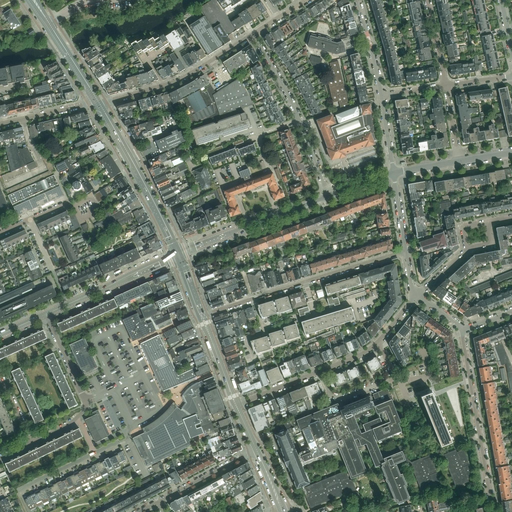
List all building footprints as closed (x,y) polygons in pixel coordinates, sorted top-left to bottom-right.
[(236,31),(230,21),(223,10),(216,0),(212,0),(200,8),(213,29),(220,24),(228,36),(236,31)] [(216,0),(226,14),(247,0),(216,0)] [(257,3),(255,5),(261,14),(266,11),(260,1),(260,2),(258,0),(256,0),(257,3)] [(325,0),(321,0),(320,1),(325,9),(329,6),(325,0)] [(337,9),(349,5),(346,0),(345,0),(339,5),(339,8),(336,8),(335,7),(329,11),(330,14),(335,11),(337,9)] [(373,11),(382,9),(379,0),(378,0),(370,2),(373,11)] [(483,0),(472,0),(476,15),(486,13),(485,8),(484,9),(482,0),(483,0)] [(320,1),(316,4),(321,12),(325,9),(320,1)] [(245,25),(248,23),(261,15),(261,14),(255,5),(254,4),(254,5),(247,10),(246,9),(245,10),(245,11),(241,13),(238,14),(245,25)] [(316,4),(312,6),(317,15),(321,12),(316,4)] [(437,6),(438,12),(448,10),(447,4),(437,6)] [(341,13),(351,10),(349,5),(337,9),(335,11),(336,13),(337,12),(338,14),(341,13)] [(313,18),(317,15),(312,6),(307,9),(313,18)] [(376,21),(385,18),(382,9),(373,11),(376,21)] [(3,15),(4,15),(6,18),(9,22),(15,17),(10,10),(3,15)] [(306,10),(301,13),(307,22),(311,19),(306,10)] [(340,20),(353,17),(351,10),(341,13),(343,17),(340,18),(340,20)] [(438,12),(439,18),(450,16),(448,10),(438,12)] [(301,13),(297,16),(303,25),(307,22),(301,13)] [(487,17),(486,13),(476,15),(480,32),(490,30),(489,25),(488,25),(486,17),(487,17)] [(238,14),(238,15),(230,21),(236,31),(245,25),(238,14)] [(297,16),(293,18),(299,28),(303,25),(297,16)] [(12,30),(13,30),(20,25),(15,17),(9,22),(11,25),(11,26),(13,29),(12,30)] [(189,26),(208,56),(223,46),(204,17),(189,26)] [(344,21),(345,25),(354,22),(353,17),(340,20),(341,22),(344,21)] [(295,31),(299,28),(293,18),(289,21),(295,31)] [(388,28),(387,27),(385,18),(376,21),(379,31),(388,28)] [(440,23),(442,29),(452,27),(451,21),(440,23)] [(287,22),(283,25),(289,34),(293,32),(287,22)] [(343,29),(344,32),(356,28),(354,22),(345,25),(346,29),(343,29)] [(224,46),(224,45),(230,42),(230,41),(230,40),(228,36),(220,24),(213,29),(224,46)] [(283,25),(279,28),(285,37),(289,34),(283,25)] [(193,36),(187,26),(181,30),(184,34),(187,39),(193,36)] [(442,35),(454,33),(452,27),(442,29),(443,35),(442,35)] [(183,45),(184,45),(188,43),(189,42),(187,39),(184,34),(181,30),(180,28),(175,31),(183,45)] [(279,28),(274,30),(280,40),(285,37),(279,28)] [(358,34),(356,28),(344,32),(344,34),(347,33),(348,37),(358,34)] [(379,31),(382,40),(390,37),(388,28),(379,31)] [(276,42),(280,40),(274,30),(270,33),(276,42)] [(174,31),(168,35),(165,37),(169,43),(173,50),(176,48),(177,49),(183,45),(175,31),(174,31)] [(159,37),(164,46),(169,43),(165,37),(164,36),(163,34),(159,37)] [(272,51),(274,50),(275,49),(273,46),(274,46),(273,45),(275,43),(273,40),(272,41),(272,40),(271,41),(271,40),(273,39),(269,34),(264,37),(263,39),(270,50),(272,51)] [(496,51),(495,47),(495,48),(493,39),(493,35),(482,37),(486,53),(496,51)] [(336,43),(327,38),(318,36),(317,38),(310,36),(307,47),(336,55),(341,53),(347,52),(344,41),(340,42),(337,43),(336,43)] [(157,51),(160,49),(154,40),(152,37),(147,41),(153,50),(155,48),(157,51)] [(160,49),(164,46),(159,37),(154,40),(160,49)] [(393,47),(390,37),(382,40),(384,50),(393,47)] [(142,42),(147,51),(149,49),(151,51),(153,50),(147,41),(146,39),(142,42)] [(145,52),(147,51),(142,42),(141,40),(136,43),(142,52),(144,51),(145,52)] [(139,53),(142,52),(136,43),(135,41),(131,44),(136,53),(138,52),(139,53)] [(419,49),(430,47),(428,41),(419,43),(420,49),(419,49)] [(274,50),(277,54),(284,49),(282,47),(285,44),(284,42),(275,49),(274,50)] [(191,46),(193,49),(200,61),(206,57),(199,46),(196,48),(194,44),(191,46)] [(258,59),(254,52),(251,47),(249,47),(241,52),(247,62),(250,60),(253,65),(258,61),(258,59)] [(287,47),(284,49),(277,54),(280,59),(288,54),(286,51),(289,49),(287,47)] [(396,56),(393,47),(384,50),(386,58),(396,56)] [(430,47),(419,49),(420,53),(416,54),(416,55),(414,55),(414,56),(412,56),(412,57),(430,53),(429,48),(430,47)] [(81,54),(87,63),(100,55),(95,48),(94,48),(91,49),(89,49),(87,50),(85,50),(81,52),(81,54)] [(188,54),(195,64),(200,61),(193,49),(187,52),(188,54)] [(457,50),(447,52),(448,58),(459,55),(457,50)] [(497,56),(496,51),(486,53),(489,70),(500,68),(499,64),(498,64),(496,56),(497,56)] [(170,57),(179,72),(180,73),(185,70),(175,52),(169,56),(170,57)] [(236,55),(243,65),(247,62),(247,63),(248,63),(247,62),(241,52),(236,55)] [(291,52),(288,54),(280,59),(284,64),(291,59),(289,56),(292,53),(291,52)] [(182,58),(189,68),(195,64),(188,54),(182,58)] [(360,60),(358,54),(346,57),(341,58),(343,64),(344,64),(343,60),(347,59),(349,58),(350,57),(351,62),(360,60)] [(100,55),(87,63),(91,69),(100,63),(102,61),(100,59),(102,57),(100,55)] [(232,57),(239,69),(240,68),(239,67),(243,65),(236,55),(232,57)] [(284,64),(288,69),(295,63),(293,60),(296,58),(294,56),(291,59),(284,64)] [(386,58),(389,67),(397,66),(396,57),(396,56),(386,58)] [(478,64),(477,56),(474,56),(476,72),(482,71),(481,65),(483,65),(482,64),(478,64)] [(174,75),(179,72),(170,57),(167,59),(170,63),(171,63),(171,64),(172,63),(173,64),(169,67),(173,74),(174,75)] [(227,60),(234,71),(237,68),(238,69),(239,69),(232,57),(227,60)] [(230,75),(230,74),(231,74),(230,73),(234,71),(227,60),(223,63),(230,75)] [(351,64),(352,68),(361,66),(360,60),(351,62),(348,63),(343,64),(344,70),(346,70),(345,66),(348,65),(350,64),(351,64)] [(162,80),(167,77),(159,63),(158,61),(155,63),(157,66),(158,65),(158,66),(159,66),(160,67),(156,69),(162,80)] [(159,63),(167,77),(168,77),(173,74),(169,67),(168,66),(164,69),(163,67),(164,67),(164,66),(165,65),(162,61),(159,63)] [(298,61),(295,63),(288,69),(290,74),(298,69),(297,66),(298,66),(297,64),(299,63),(298,61)] [(327,80),(333,103),(338,102),(340,110),(341,110),(349,108),(349,107),(338,61),(329,63),(333,78),(327,80)] [(48,74),(60,67),(58,63),(56,63),(50,66),(49,65),(44,68),(48,74)] [(103,68),(100,63),(91,69),(94,74),(103,68)] [(154,81),(151,77),(148,73),(141,75),(142,74),(144,73),(143,70),(139,71),(139,70),(144,68),(141,63),(134,66),(137,76),(136,76),(139,86),(154,82),(154,81)] [(10,68),(13,83),(20,82),(20,84),(25,83),(24,81),(30,80),(26,64),(10,68)] [(248,73),(249,75),(261,70),(259,64),(258,64),(251,69),(252,72),(248,73)] [(108,65),(103,68),(94,74),(98,80),(107,73),(106,71),(110,68),(108,65)] [(353,69),(354,74),(362,71),(361,66),(352,68),(349,69),(344,70),(345,72),(349,71),(352,70),(353,69)] [(389,67),(390,77),(399,75),(402,75),(404,74),(405,74),(404,71),(399,72),(397,66),(389,67)] [(48,74),(52,80),(64,73),(60,67),(48,74)] [(8,84),(12,83),(13,83),(10,68),(0,69),(0,85),(4,85),(4,87),(8,86),(8,84)] [(302,68),(298,69),(290,74),(293,79),(301,74),(300,71),(303,69),(302,68)] [(158,80),(159,80),(158,79),(153,70),(148,73),(151,77),(154,81),(155,81),(156,81),(158,81),(158,80)] [(253,76),(254,79),(263,75),(261,70),(249,75),(250,77),(253,76)] [(354,75),(355,80),(364,77),(362,71),(354,74),(350,75),(346,76),(346,78),(351,77),(353,76),(354,75)] [(42,85),(67,79),(64,73),(52,80),(41,82),(42,85)] [(101,85),(111,79),(112,78),(110,74),(109,75),(107,73),(98,80),(101,85)] [(127,89),(139,86),(136,76),(133,77),(132,74),(127,75),(128,79),(126,79),(126,82),(125,82),(127,89)] [(297,85),(308,79),(306,76),(307,76),(306,74),(294,80),(297,85)] [(183,87),(179,90),(183,100),(189,111),(190,114),(190,115),(189,115),(193,125),(220,116),(253,105),(239,79),(236,81),(215,94),(204,75),(190,84),(189,84),(183,87)] [(256,81),(257,84),(265,80),(263,75),(254,79),(251,80),(252,83),(256,81)] [(401,85),(399,75),(390,77),(392,84),(393,84),(393,86),(401,85)] [(355,81),(356,86),(365,83),(364,77),(355,80),(351,81),(352,83),(354,82),(355,81)] [(58,87),(70,84),(67,79),(42,85),(34,87),(36,95),(53,90),(54,90),(54,91),(57,89),(59,88),(58,87)] [(116,83),(114,80),(112,81),(111,79),(101,85),(105,90),(116,83)] [(297,85),(299,90),(311,84),(309,81),(310,81),(309,79),(308,79),(297,85)] [(258,86),(259,89),(267,86),(265,80),(257,84),(253,86),(254,88),(258,86)] [(119,92),(127,89),(125,82),(124,83),(125,84),(117,86),(119,92)] [(105,90),(106,93),(109,94),(119,92),(117,86),(116,83),(105,90)] [(356,87),(357,92),(366,89),(365,83),(356,86),(353,87),(350,88),(350,85),(348,85),(349,90),(353,89),(355,88),(356,87)] [(75,91),(70,84),(59,87),(61,93),(55,95),(56,100),(60,99),(59,96),(62,95),(75,91)] [(311,84),(299,90),(302,95),(313,90),(312,87),(312,86),(311,84)] [(260,92),(262,95),(270,91),(267,86),(259,89),(255,91),(257,93),(260,92)] [(503,113),(511,111),(507,88),(498,90),(499,96),(503,113)] [(302,95),(305,100),(313,96),(311,93),(315,91),(314,89),(313,90),(302,95)] [(358,93),(358,98),(367,95),(366,89),(357,92),(354,93),(349,94),(350,96),(354,95),(357,94),(356,94),(358,93)] [(179,102),(183,100),(179,90),(173,93),(177,103),(180,108),(182,107),(179,102)] [(491,91),(491,90),(480,92),(482,100),(492,99),(492,97),(491,91)] [(28,91),(30,99),(31,98),(33,109),(39,108),(37,98),(33,99),(33,97),(32,92),(31,91),(28,91)] [(78,97),(75,91),(62,95),(63,102),(66,101),(73,100),(73,101),(76,100),(78,97)] [(263,97),(264,100),(272,96),(270,91),(262,95),(258,96),(259,98),(263,97)] [(479,92),(468,93),(468,95),(469,100),(475,100),(475,101),(481,100),(479,92)] [(52,105),(61,103),(66,102),(66,101),(63,102),(62,102),(61,99),(60,99),(56,100),(55,95),(54,93),(49,95),(52,105)] [(167,93),(161,95),(165,109),(167,109),(166,104),(171,102),(168,95),(167,93)] [(173,93),(168,95),(171,102),(174,109),(175,109),(177,109),(175,104),(177,103),(173,93)] [(308,106),(316,102),(314,99),(315,98),(317,96),(317,94),(313,96),(305,100),(308,106)] [(457,106),(457,105),(465,104),(463,97),(465,96),(465,94),(456,95),(457,96),(455,96),(457,106)] [(161,95),(156,96),(159,106),(162,105),(163,110),(165,109),(161,95)] [(368,102),(367,95),(358,98),(355,99),(352,100),(352,102),(355,101),(358,100),(359,99),(360,104),(368,102)] [(157,106),(159,106),(156,96),(150,98),(153,107),(157,106)] [(265,102),(267,105),(275,101),(272,96),(264,100),(261,101),(262,104),(265,102)] [(25,111),(33,109),(31,98),(30,99),(26,100),(26,101),(23,102),(25,111)] [(427,99),(428,106),(428,107),(429,107),(429,103),(431,103),(431,101),(433,101),(434,109),(441,108),(442,108),(441,99),(440,99),(439,99),(439,98),(427,99)] [(138,101),(138,102),(140,107),(141,111),(147,109),(147,108),(144,99),(138,101)] [(423,107),(428,106),(427,99),(420,100),(421,109),(424,108),(423,107)] [(308,106),(310,111),(318,107),(316,104),(320,102),(319,100),(316,102),(308,106)] [(396,109),(405,107),(408,107),(407,100),(394,102),(395,107),(396,107),(396,109)] [(25,111),(23,102),(19,103),(19,101),(14,103),(16,113),(25,111)] [(275,101),(267,105),(263,107),(264,109),(266,112),(277,106),(275,101)] [(137,108),(140,107),(138,102),(135,102),(117,107),(117,109),(119,113),(131,110),(134,109),(133,106),(136,105),(137,108)] [(9,105),(5,106),(8,116),(16,113),(14,103),(9,104),(9,105)] [(465,104),(457,105),(459,113),(478,110),(477,108),(472,108),(467,109),(466,104),(465,104)] [(316,117),(323,115),(321,112),(319,109),(323,107),(322,105),(318,107),(310,111),(312,116),(315,115),(316,117)] [(332,116),(317,121),(320,129),(328,149),(327,149),(331,160),(339,158),(339,159),(345,157),(344,154),(350,152),(351,153),(359,150),(359,149),(365,146),(365,147),(374,144),(373,141),(375,140),(374,135),(371,136),(370,134),(373,133),(374,133),(370,105),(360,107),(354,108),(354,109),(350,110),(335,116),(336,118),(333,119),(332,116)] [(270,112),(272,115),(280,112),(277,106),(266,112),(267,114),(270,112)] [(429,115),(430,118),(443,116),(441,108),(434,109),(433,109),(434,114),(429,115)] [(132,116),(131,110),(119,113),(121,119),(132,116)] [(459,113),(460,121),(469,119),(468,114),(472,114),(478,113),(478,110),(459,113)] [(508,137),(511,136),(511,112),(511,111),(503,113),(507,130),(508,137)] [(87,112),(68,117),(63,118),(66,130),(71,128),(70,124),(89,119),(87,112)] [(270,119),(271,122),(282,117),(280,112),(272,115),(268,117),(269,119),(270,119)] [(397,115),(398,121),(406,119),(406,116),(408,115),(412,115),(411,112),(397,115)] [(247,119),(245,113),(240,114),(240,115),(217,122),(217,123),(215,124),(215,123),(191,131),(196,146),(220,138),(219,137),(222,136),(222,137),(251,128),(248,119),(247,119)] [(434,120),(435,124),(444,123),(443,116),(430,118),(430,120),(434,120)] [(282,123),(285,122),(282,117),(271,122),(270,122),(271,124),(275,123),(276,125),(282,123)] [(57,119),(52,120),(54,124),(55,129),(56,132),(60,131),(57,119)] [(127,130),(129,129),(139,125),(137,119),(129,121),(129,120),(124,122),(125,123),(124,124),(127,130)] [(469,119),(460,121),(461,129),(467,128),(467,126),(469,126),(470,125),(469,119)] [(46,122),(43,122),(45,131),(52,129),(52,130),(53,133),(53,135),(56,134),(56,132),(55,129),(54,124),(52,120),(46,122)] [(80,129),(92,126),(90,120),(78,123),(80,129)] [(150,122),(139,125),(129,129),(133,136),(148,131),(156,128),(153,121),(150,122)] [(490,122),(493,139),(499,138),(497,132),(497,129),(494,130),(493,125),(493,123),(491,123),(491,121),(490,122)] [(43,122),(37,124),(37,126),(39,136),(41,135),(41,132),(45,131),(43,122)] [(489,131),(484,132),(485,141),(493,139),(490,122),(487,122),(489,131)] [(445,132),(444,123),(435,124),(436,129),(437,130),(439,130),(439,131),(440,132),(445,132)] [(399,126),(400,132),(408,131),(408,127),(410,127),(414,126),(413,124),(410,125),(399,126)] [(473,133),(468,134),(470,143),(478,142),(475,129),(474,124),(472,125),(473,133)] [(478,142),(485,141),(484,132),(479,132),(478,128),(477,128),(476,124),(474,124),(475,129),(478,142)] [(30,128),(29,128),(30,131),(31,139),(40,137),(39,136),(37,126),(36,126),(35,125),(30,126),(30,128)] [(156,128),(148,131),(133,136),(136,142),(149,138),(149,137),(156,135),(162,133),(160,127),(156,128)] [(17,145),(20,144),(26,143),(22,128),(14,130),(17,143),(17,145)] [(83,140),(96,134),(93,128),(90,129),(89,128),(78,132),(79,133),(80,133),(81,136),(81,135),(83,140)] [(278,143),(292,137),(289,128),(281,131),(282,132),(279,133),(282,140),(278,141),(278,143)] [(464,144),(470,143),(468,134),(466,134),(465,131),(468,131),(468,129),(461,130),(463,144),(464,144)] [(17,143),(14,130),(8,131),(10,139),(13,139),(14,143),(14,144),(17,143)] [(168,136),(155,141),(155,142),(153,143),(155,148),(157,147),(160,154),(182,144),(186,143),(181,130),(179,131),(179,130),(177,131),(171,133),(171,134),(168,135),(168,136)] [(408,131),(400,132),(401,139),(409,137),(409,134),(410,134),(410,133),(413,132),(412,130),(408,131)] [(2,133),(4,142),(5,146),(11,144),(10,140),(10,139),(8,131),(2,133)] [(426,141),(426,142),(428,150),(436,149),(432,131),(430,132),(431,141),(426,141)] [(435,131),(432,131),(436,149),(443,148),(442,139),(437,140),(435,131)] [(442,138),(442,139),(443,148),(448,147),(449,146),(446,132),(440,133),(440,135),(443,135),(443,138),(442,138)] [(87,146),(100,141),(97,135),(77,143),(78,146),(85,144),(84,142),(85,142),(87,146)] [(283,143),(286,149),(295,146),(292,137),(278,143),(279,144),(283,143)] [(411,137),(409,137),(401,139),(403,148),(411,147),(411,143),(412,142),(411,137)] [(94,153),(104,148),(101,141),(79,151),(81,156),(91,151),(90,150),(92,149),(94,153)] [(237,148),(238,149),(236,149),(235,147),(208,157),(208,159),(209,158),(212,165),(237,156),(240,155),(241,157),(256,151),(255,149),(258,148),(256,142),(238,149),(237,148)] [(419,152),(428,150),(426,142),(418,143),(419,148),(419,152)] [(11,144),(5,146),(12,172),(13,171),(16,170),(18,169),(21,168),(24,167),(27,166),(30,164),(32,163),(35,162),(28,147),(24,148),(23,149),(20,149),(19,149),(17,145),(17,143),(14,144),(14,143),(11,144)] [(223,149),(222,146),(203,153),(205,156),(223,149)] [(420,152),(419,152),(419,148),(413,149),(412,146),(411,147),(403,148),(404,155),(420,152)] [(100,161),(110,155),(106,148),(97,154),(95,154),(89,158),(90,160),(96,157),(99,162),(100,161)] [(152,168),(159,165),(163,163),(161,160),(167,158),(167,159),(171,157),(169,152),(157,157),(158,158),(149,162),(152,168)] [(300,157),(299,153),(288,157),(286,158),(287,162),(300,157)] [(121,173),(110,155),(100,161),(102,164),(102,165),(109,176),(109,175),(111,179),(121,173)] [(287,162),(289,166),(302,161),(300,157),(287,162)] [(70,171),(79,166),(79,165),(78,163),(72,166),(69,158),(55,165),(59,173),(68,169),(70,171)] [(163,163),(159,165),(160,166),(163,165),(165,169),(164,169),(163,168),(160,170),(159,166),(149,170),(153,178),(173,168),(170,162),(174,160),(174,159),(163,163)] [(290,170),(303,165),(302,161),(289,166),(290,170)] [(153,178),(156,184),(186,170),(184,164),(173,168),(153,178)] [(292,174),(294,173),(305,169),(303,165),(290,170),(292,174)] [(85,176),(79,166),(70,171),(67,173),(73,182),(72,183),(71,187),(73,190),(77,191),(81,189),(82,186),(79,180),(85,176)] [(202,190),(211,186),(208,179),(210,178),(205,167),(192,172),(199,188),(201,188),(202,190)] [(18,217),(64,195),(53,172),(55,171),(54,168),(49,171),(52,176),(49,177),(47,178),(45,179),(42,180),(40,181),(37,182),(35,184),(32,185),(30,186),(28,187),(25,188),(23,189),(20,190),(18,191),(15,192),(13,193),(11,194),(8,195),(18,217)] [(243,184),(234,188),(232,188),(224,191),(230,208),(227,209),(229,213),(230,217),(233,216),(241,213),(237,204),(235,199),(234,195),(237,195),(245,191),(245,192),(256,188),(267,183),(274,201),(284,197),(281,190),(279,191),(272,173),(249,182),(248,181),(250,180),(249,176),(251,175),(248,169),(243,171),(239,173),(241,179),(243,178),(244,182),(246,181),(247,183),(243,184)] [(506,179),(504,170),(504,169),(494,171),(494,172),(496,181),(506,179)] [(189,175),(186,170),(156,184),(158,189),(170,184),(168,181),(175,178),(179,177),(180,179),(189,175)] [(494,172),(488,173),(490,182),(493,182),(495,191),(501,190),(501,186),(497,187),(496,181),(494,172)] [(310,185),(306,173),(298,176),(301,183),(303,187),(310,185)] [(488,173),(470,176),(472,186),(490,183),(490,182),(488,173)] [(85,176),(79,180),(82,186),(87,194),(94,189),(85,176)] [(120,193),(130,187),(123,176),(115,181),(116,182),(119,187),(117,188),(119,190),(118,191),(120,193)] [(470,176),(452,180),(454,189),(472,186),(470,176)] [(70,189),(64,179),(61,181),(67,191),(70,189)] [(435,192),(454,189),(452,180),(434,183),(435,192)] [(119,187),(116,182),(111,186),(113,190),(117,188),(119,187)] [(161,196),(164,201),(175,196),(174,193),(176,192),(179,191),(179,192),(189,188),(194,186),(192,182),(187,184),(182,186),(161,196)] [(425,188),(424,182),(409,184),(408,186),(409,194),(419,193),(419,189),(425,188)] [(304,190),(303,187),(301,183),(290,187),(291,191),(290,192),(291,195),(304,190)] [(170,185),(159,190),(161,196),(182,186),(181,184),(172,188),(170,185)] [(0,217),(11,213),(0,186),(0,217)] [(120,194),(124,201),(129,198),(128,197),(134,193),(132,190),(130,187),(120,193),(120,194)] [(165,203),(168,209),(196,195),(194,191),(193,191),(192,188),(189,189),(176,196),(177,197),(165,203)] [(98,203),(99,203),(109,197),(104,189),(94,195),(98,203)] [(220,200),(216,190),(210,193),(211,195),(215,193),(217,201),(220,200)] [(410,201),(411,201),(419,200),(419,196),(426,195),(426,191),(419,193),(409,194),(410,201)] [(119,211),(138,200),(134,193),(128,197),(129,198),(124,201),(123,202),(116,206),(119,211)] [(366,208),(367,208),(378,204),(379,203),(380,203),(381,203),(378,195),(378,194),(361,201),(366,214),(368,214),(366,208)] [(374,214),(383,213),(387,212),(385,199),(386,199),(385,194),(383,194),(378,195),(381,203),(380,203),(380,206),(381,206),(382,209),(383,209),(383,210),(379,211),(379,212),(374,212),(374,214)] [(504,200),(500,201),(501,210),(509,208),(506,195),(504,195),(504,200)] [(494,197),(492,198),(494,211),(501,210),(500,201),(495,202),(494,197)] [(487,212),(485,203),(484,198),(481,199),(482,202),(483,203),(483,204),(478,205),(479,214),(487,212)] [(487,212),(494,211),(492,198),(489,198),(490,202),(485,203),(487,212)] [(412,207),(421,206),(422,206),(422,202),(424,202),(424,199),(419,200),(411,201),(411,204),(411,205),(411,206),(412,207)] [(96,229),(142,206),(138,200),(119,211),(112,215),(99,222),(94,225),(96,229)] [(367,217),(366,214),(361,201),(344,207),(351,224),(353,223),(352,219),(350,214),(362,210),(365,218),(367,217)] [(452,215),(449,215),(448,207),(446,201),(437,203),(440,219),(444,218),(446,229),(454,227),(452,215)] [(205,211),(210,225),(227,218),(224,210),(222,205),(205,211)] [(173,211),(176,217),(186,213),(183,206),(173,211)] [(412,207),(414,218),(427,216),(426,213),(422,214),(421,206),(412,207)] [(467,216),(473,215),(471,206),(465,207),(467,216)] [(134,220),(146,213),(143,207),(131,214),(130,212),(122,216),(107,224),(106,224),(109,228),(113,226),(115,229),(134,220)] [(327,213),(328,214),(331,222),(344,217),(347,225),(351,224),(344,207),(327,213)] [(460,217),(467,216),(465,207),(459,208),(460,217)] [(199,218),(202,227),(209,225),(205,215),(202,208),(196,210),(199,218)] [(99,222),(112,215),(109,210),(97,217),(99,222)] [(62,214),(66,222),(70,220),(70,219),(69,216),(66,212),(62,214)] [(132,230),(150,220),(146,213),(134,220),(136,223),(134,225),(130,227),(132,230)] [(189,219),(186,213),(176,217),(179,224),(188,220),(188,219),(189,219)] [(331,224),(331,222),(328,214),(320,217),(323,227),(331,224)] [(50,219),(54,228),(58,226),(54,217),(50,219)] [(312,220),(316,230),(323,227),(320,217),(312,220)] [(193,221),(196,229),(202,227),(199,218),(193,220),(193,221)] [(45,221),(49,230),(54,228),(50,219),(45,221)] [(189,223),(188,220),(179,224),(184,234),(196,229),(193,221),(189,223)] [(312,220),(304,223),(308,232),(316,230),(312,220)] [(142,233),(153,227),(151,221),(138,228),(140,231),(138,232),(137,236),(142,233)] [(415,224),(416,232),(420,232),(420,230),(425,229),(427,228),(426,223),(423,223),(423,222),(415,224)] [(37,225),(41,233),(45,231),(41,223),(37,225)] [(296,226),(300,235),(308,232),(304,223),(296,226)] [(288,229),(292,238),(300,235),(296,226),(288,229)] [(156,232),(153,227),(142,233),(137,236),(132,238),(135,243),(147,238),(156,232)] [(442,232),(443,233),(447,246),(447,248),(448,248),(458,244),(455,227),(442,232)] [(496,229),(498,241),(503,240),(502,234),(505,234),(504,227),(500,228),(500,227),(496,228),(496,229)] [(280,232),(284,241),(292,238),(288,229),(280,232)] [(416,232),(417,239),(425,236),(428,235),(428,233),(426,233),(425,229),(420,230),(420,232),(416,232)] [(21,232),(25,241),(29,239),(25,230),(21,232)] [(272,235),(276,244),(284,241),(280,232),(272,235)] [(443,233),(431,237),(431,239),(419,243),(420,246),(417,247),(418,250),(421,249),(422,252),(434,248),(435,250),(447,246),(443,233)] [(138,247),(148,246),(159,241),(156,235),(143,241),(136,244),(138,247)] [(272,235),(265,238),(270,252),(270,254),(272,253),(270,249),(272,248),(272,246),(276,244),(272,235)] [(8,238),(12,246),(16,244),(12,236),(8,238)] [(4,240),(8,248),(12,246),(8,238),(4,240)] [(270,252),(265,238),(257,240),(260,250),(265,248),(266,251),(265,251),(266,253),(270,252)] [(382,242),(375,244),(378,253),(387,250),(384,242),(384,240),(383,240),(382,238),(380,239),(381,241),(382,242)] [(503,240),(498,241),(499,249),(505,248),(508,248),(507,241),(509,240),(508,239),(506,239),(506,238),(505,238),(505,240),(503,240)] [(0,241),(4,250),(8,248),(4,240),(0,241)] [(249,243),(252,251),(252,253),(260,250),(257,240),(249,243)] [(387,250),(393,249),(391,240),(387,241),(384,242),(387,250)] [(161,246),(159,241),(148,246),(151,253),(153,253),(153,252),(161,249),(160,248),(160,246),(161,246)] [(248,242),(231,249),(234,257),(237,262),(239,261),(237,257),(250,252),(250,254),(249,254),(251,259),(254,258),(252,253),(252,251),(249,243),(248,242)] [(368,243),(366,244),(369,256),(378,253),(375,244),(368,247),(367,245),(368,245),(368,243)] [(366,247),(359,249),(362,258),(369,256),(366,244),(363,244),(364,246),(365,246),(366,247)] [(448,248),(453,253),(459,248),(458,244),(448,248)] [(65,251),(67,255),(79,250),(77,246),(74,247),(65,251)] [(142,257),(147,255),(150,253),(150,254),(151,253),(148,246),(138,247),(142,257)] [(122,266),(141,258),(136,248),(118,257),(122,266)] [(352,248),(349,249),(353,261),(362,258),(359,249),(351,252),(351,250),(352,250),(352,248)] [(443,255),(446,259),(453,253),(448,248),(435,252),(436,255),(441,253),(443,255)] [(500,250),(497,251),(499,260),(501,259),(502,259),(502,257),(507,256),(505,248),(499,249),(500,250)] [(345,263),(353,261),(349,249),(347,249),(348,251),(349,251),(349,252),(343,254),(345,263)] [(34,255),(32,250),(20,256),(22,260),(34,255)] [(67,255),(69,259),(80,254),(79,250),(67,255)] [(499,260),(497,251),(490,252),(492,261),(499,260)] [(490,252),(480,254),(482,263),(492,261),(490,252)] [(333,257),(326,259),(329,268),(337,266),(333,253),(331,254),(331,256),(332,256),(333,257)] [(335,253),(333,253),(337,266),(345,263),(343,254),(335,257),(335,255),(336,255),(335,253)] [(80,254),(69,259),(71,263),(79,259),(78,256),(81,254),(80,254)] [(475,264),(482,263),(480,254),(473,256),(475,264)] [(27,263),(36,259),(34,255),(22,260),(24,264),(27,263)] [(419,257),(421,267),(428,265),(427,255),(419,257)] [(443,255),(442,256),(442,255),(438,256),(433,260),(438,266),(446,259),(443,255)] [(473,256),(465,263),(471,270),(474,266),(473,265),(475,264),(473,256)] [(118,257),(99,265),(103,275),(122,266),(118,257)] [(312,273),(320,271),(317,258),(314,259),(315,261),(316,261),(317,262),(310,264),(312,273)] [(319,258),(317,258),(320,271),(329,268),(326,259),(319,261),(318,260),(320,260),(319,258)] [(279,271),(283,284),(288,282),(285,273),(283,274),(282,271),(283,271),(283,269),(282,269),(281,268),(285,267),(282,259),(276,261),(279,271)] [(214,264),(213,260),(210,262),(196,266),(196,267),(195,267),(195,268),(195,269),(196,269),(196,270),(197,270),(200,276),(211,272),(209,266),(211,266),(214,264)] [(302,265),(299,266),(302,277),(302,278),(307,276),(303,260),(302,260),(300,261),(302,265)] [(304,260),(303,260),(307,276),(312,275),(312,273),(308,261),(304,263),(304,260)] [(434,263),(434,264),(431,267),(428,265),(421,267),(423,278),(424,279),(438,266),(433,260),(431,261),(432,262),(430,264),(431,265),(434,263)] [(292,262),(289,262),(290,265),(295,280),(301,278),(300,277),(298,268),(294,269),(293,264),(292,262)] [(28,272),(29,272),(40,267),(38,263),(29,267),(26,269),(28,272)] [(465,263),(460,268),(466,275),(471,270),(465,263)] [(394,264),(373,270),(376,280),(384,278),(383,274),(389,271),(396,269),(395,265),(394,264)] [(98,265),(93,267),(97,275),(101,273),(98,265)] [(288,268),(285,268),(286,271),(289,281),(289,282),(295,280),(290,265),(287,266),(288,268)] [(231,266),(200,277),(199,277),(201,282),(231,272),(232,272),(231,266)] [(29,272),(31,276),(41,271),(40,267),(29,272)] [(460,268),(454,273),(460,280),(466,275),(460,268)] [(89,269),(85,271),(89,279),(93,277),(89,269)] [(388,282),(388,287),(398,286),(396,269),(389,271),(389,274),(391,274),(391,277),(389,277),(389,278),(389,281),(388,282)] [(361,284),(376,280),(373,270),(358,275),(361,284)] [(31,276),(31,277),(30,277),(32,281),(43,276),(41,271),(31,276)] [(85,271),(81,273),(85,281),(89,279),(85,271)] [(260,271),(254,273),(260,291),(261,290),(261,289),(266,288),(264,281),(263,281),(262,279),(263,278),(262,276),(261,277),(260,271)] [(272,271),(268,273),(272,287),(277,286),(272,271)] [(279,285),(283,284),(279,271),(275,273),(279,285)] [(231,272),(201,282),(203,287),(233,277),(231,272)] [(72,275),(73,276),(76,285),(80,283),(77,274),(77,275),(76,273),(75,273),(73,274),(72,275)] [(165,282),(172,279),(171,275),(170,274),(169,273),(168,273),(167,274),(163,276),(165,282)] [(253,293),(260,291),(254,273),(248,275),(253,293)] [(268,289),(272,287),(268,273),(263,274),(268,289)] [(456,284),(460,280),(454,273),(448,279),(456,284)] [(67,275),(63,277),(68,288),(72,287),(68,278),(69,278),(67,275)] [(231,280),(206,288),(205,289),(210,302),(209,303),(212,309),(224,305),(221,297),(223,296),(223,295),(225,294),(225,295),(229,294),(233,292),(233,291),(239,290),(238,287),(237,287),(236,284),(219,290),(218,287),(222,286),(223,286),(232,283),(233,285),(236,284),(235,281),(236,281),(243,279),(241,275),(235,277),(235,278),(231,280)] [(358,275),(341,280),(344,290),(360,285),(358,275)] [(73,276),(69,278),(68,278),(72,287),(76,285),(73,276)] [(156,279),(148,282),(150,286),(155,284),(156,286),(165,282),(163,276),(156,279)] [(60,282),(64,290),(68,288),(63,277),(59,279),(60,282)] [(156,293),(158,293),(177,285),(174,279),(172,279),(165,282),(156,286),(152,287),(154,294),(156,293)] [(447,279),(439,287),(444,290),(448,284),(449,285),(451,282),(447,279)] [(344,290),(341,280),(324,285),(327,295),(344,290)] [(0,304),(19,296),(22,294),(32,290),(32,289),(35,287),(33,282),(0,296),(0,304)] [(146,294),(152,291),(147,282),(131,290),(135,299),(140,297),(140,298),(147,295),(146,294)] [(243,296),(248,295),(244,284),(239,286),(243,296)] [(22,312),(57,296),(52,285),(37,291),(37,292),(0,308),(0,321),(19,313),(20,314),(23,313),(22,312)] [(179,291),(177,285),(158,293),(160,299),(179,291)] [(401,302),(398,286),(388,287),(390,300),(401,302)] [(470,294),(472,294),(470,289),(466,286),(465,287),(464,288),(463,289),(470,294)] [(442,299),(447,292),(444,290),(439,287),(433,292),(433,294),(441,300),(442,299)] [(341,297),(364,290),(364,288),(340,295),(341,297)] [(488,309),(493,306),(487,289),(485,290),(488,296),(488,298),(489,298),(489,299),(485,300),(488,309)] [(487,289),(493,306),(499,304),(496,296),(491,298),(491,297),(491,295),(488,289),(487,289)] [(131,290),(114,297),(118,306),(123,304),(124,305),(130,302),(130,301),(135,299),(131,290)] [(234,292),(237,300),(243,298),(240,290),(234,292)] [(505,302),(511,299),(508,291),(503,293),(503,292),(503,290),(501,291),(505,302)] [(500,294),(496,296),(499,304),(505,302),(501,291),(499,292),(499,293),(500,293),(500,294)] [(183,300),(180,292),(140,309),(145,319),(151,316),(153,321),(163,317),(159,310),(162,309),(170,305),(183,300)] [(309,311),(307,304),(306,304),(304,300),(305,300),(304,297),(303,297),(302,292),(289,296),(293,308),(302,306),(302,308),(298,310),(300,317),(305,315),(304,312),(309,311)] [(365,292),(346,297),(347,299),(347,300),(366,295),(365,292)] [(447,292),(442,299),(451,306),(456,298),(447,292)] [(482,311),(488,309),(485,300),(480,302),(479,301),(480,301),(480,300),(477,293),(476,294),(476,292),(475,293),(482,311)] [(464,302),(458,310),(463,314),(463,315),(467,318),(482,311),(475,293),(470,294),(475,298),(477,297),(477,298),(476,298),(477,301),(476,301),(477,302),(478,303),(474,305),(474,306),(470,308),(468,307),(469,305),(467,304),(468,301),(467,300),(469,297),(467,296),(463,301),(464,302)] [(227,299),(229,303),(234,301),(232,294),(229,295),(229,294),(225,295),(225,294),(223,295),(223,296),(224,300),(227,299)] [(458,296),(456,298),(451,306),(457,310),(462,303),(458,300),(460,297),(458,296)] [(272,303),(275,313),(278,312),(278,313),(291,309),(287,297),(274,301),(275,302),(272,303)] [(327,298),(329,305),(334,303),(335,306),(340,304),(338,298),(333,299),(332,297),(327,298)] [(96,307),(100,315),(118,307),(114,299),(96,307)] [(390,300),(382,310),(390,316),(401,302),(390,300)] [(167,308),(162,310),(165,316),(169,314),(186,307),(183,301),(171,306),(167,308)] [(275,313),(272,303),(272,301),(259,305),(263,318),(276,314),(275,313)] [(78,315),(82,323),(100,315),(96,307),(78,315)] [(163,317),(154,321),(155,321),(158,329),(159,329),(161,328),(164,327),(173,323),(171,318),(177,316),(178,320),(180,320),(182,319),(184,318),(185,318),(189,316),(186,307),(169,314),(165,316),(163,317)] [(255,310),(253,311),(252,307),(244,310),(247,319),(257,316),(255,310)] [(338,312),(342,325),(354,321),(351,308),(338,312)] [(416,310),(410,317),(414,320),(415,320),(417,321),(422,313),(418,309),(416,310)] [(242,310),(237,312),(241,324),(247,323),(242,310)] [(381,327),(390,316),(382,310),(374,320),(381,327)] [(231,314),(230,314),(231,318),(232,323),(233,324),(234,328),(234,329),(232,329),(234,334),(233,334),(234,337),(236,336),(237,336),(238,338),(244,336),(237,312),(231,314)] [(329,329),(342,325),(338,312),(326,316),(329,329)] [(138,339),(156,331),(152,322),(147,324),(145,319),(141,321),(138,313),(122,320),(123,322),(123,321),(132,342),(138,339)] [(429,318),(422,313),(417,321),(423,325),(429,318)] [(215,316),(213,317),(215,323),(223,320),(230,318),(229,316),(222,318),(221,314),(215,316)] [(78,315),(63,322),(60,323),(57,324),(59,328),(59,327),(61,333),(82,323),(78,315)] [(317,333),(329,329),(326,316),(313,320),(317,333)] [(414,320),(410,317),(396,334),(400,337),(401,336),(404,338),(401,342),(408,348),(411,335),(411,331),(414,331),(415,322),(414,321),(414,320)] [(223,320),(215,323),(217,329),(231,324),(232,323),(231,318),(230,318),(223,320)] [(427,329),(427,330),(428,330),(434,322),(430,318),(424,326),(427,328),(427,329)] [(181,324),(177,326),(179,333),(193,327),(191,320),(189,321),(186,322),(181,324)] [(304,336),(317,333),(313,320),(301,324),(304,336)] [(367,322),(370,325),(376,333),(380,328),(374,322),(372,320),(367,322)] [(439,325),(434,322),(428,330),(427,330),(423,336),(422,335),(422,337),(424,339),(430,330),(433,332),(434,333),(439,325)] [(231,324),(217,329),(221,339),(230,335),(233,334),(234,334),(232,329),(231,324)] [(283,328),(284,331),(286,339),(287,341),(299,337),(295,324),(283,328)] [(372,337),(373,336),(376,333),(370,325),(366,329),(372,337)] [(436,335),(437,336),(438,337),(444,328),(439,325),(434,333),(433,332),(427,340),(429,341),(435,333),(436,335)] [(500,327),(504,337),(509,335),(505,326),(500,327)] [(41,341),(44,340),(47,338),(44,330),(42,327),(36,330),(37,332),(37,333),(36,332),(34,333),(34,334),(28,337),(32,345),(38,343),(39,344),(41,343),(41,341)] [(175,327),(164,332),(168,339),(178,334),(175,327)] [(177,335),(167,340),(170,344),(179,341),(178,338),(182,336),(184,340),(196,335),(197,335),(196,335),(193,327),(194,327),(193,327),(181,332),(182,335),(178,337),(177,335)] [(493,348),(502,344),(500,341),(505,339),(504,337),(500,327),(500,328),(497,329),(493,330),(486,333),(486,334),(491,347),(492,348),(493,348)] [(330,331),(307,341),(303,342),(305,345),(334,333),(333,328),(330,330),(330,331)] [(449,332),(444,328),(438,337),(437,336),(435,338),(431,344),(432,345),(434,344),(437,340),(439,337),(442,338),(442,339),(444,338),(449,332)] [(284,340),(286,339),(284,331),(282,332),(281,330),(269,334),(270,337),(272,345),(273,347),(285,343),(284,340)] [(366,343),(369,340),(371,339),(366,331),(361,334),(366,343)] [(435,350),(437,349),(436,347),(441,345),(444,344),(444,343),(453,342),(451,334),(449,332),(444,338),(442,339),(440,342),(440,343),(439,344),(433,346),(434,349),(435,350)] [(342,345),(338,346),(342,355),(347,353),(339,333),(334,335),(336,340),(336,341),(340,340),(342,345)] [(221,339),(222,344),(224,348),(237,343),(236,341),(237,340),(236,336),(234,337),(233,334),(230,335),(221,339)] [(362,346),(366,343),(361,334),(357,338),(362,346)] [(488,347),(491,347),(486,334),(481,336),(480,335),(474,338),(473,339),(474,345),(480,344),(483,343),(484,344),(487,343),(488,347)] [(140,344),(159,384),(163,391),(165,390),(197,377),(194,368),(181,374),(178,376),(159,335),(140,344)] [(271,346),(272,345),(270,337),(268,336),(267,338),(267,337),(254,341),(258,353),(271,349),(270,346),(271,346)] [(11,344),(15,353),(23,350),(23,351),(26,350),(26,348),(32,345),(28,337),(22,339),(11,344)] [(83,374),(98,368),(84,338),(69,345),(83,374)] [(354,350),(357,349),(359,348),(356,339),(351,341),(354,350)] [(333,348),(336,357),(342,355),(338,346),(335,340),(332,341),(335,348),(333,348)] [(197,341),(188,344),(189,348),(185,350),(184,349),(181,350),(178,351),(180,356),(177,357),(178,360),(181,359),(188,357),(187,356),(201,350),(197,341)] [(349,352),(354,350),(351,341),(345,343),(349,352)] [(46,345),(45,342),(42,344),(46,353),(52,351),(49,344),(46,345)] [(319,353),(319,352),(317,347),(315,343),(309,345),(313,356),(317,365),(322,363),(318,354),(319,353)] [(399,347),(397,344),(389,343),(389,345),(399,362),(399,363),(401,365),(403,366),(405,364),(406,363),(405,361),(405,359),(410,356),(412,360),(414,359),(410,351),(410,352),(409,350),(405,346),(402,349),(401,347),(399,347)] [(0,349),(0,359),(5,358),(5,359),(8,358),(7,357),(15,353),(11,344),(0,349)] [(236,344),(224,349),(225,353),(234,350),(235,351),(236,351),(241,349),(240,347),(238,348),(236,344)] [(502,344),(493,348),(500,366),(506,364),(507,370),(511,369),(511,368),(502,344)] [(320,346),(317,347),(319,352),(321,351),(321,353),(320,353),(324,362),(329,360),(326,351),(323,352),(320,346)] [(329,360),(335,358),(331,349),(326,351),(329,360)] [(203,351),(179,361),(176,356),(172,358),(175,363),(176,363),(178,368),(188,364),(195,361),(205,357),(203,351)] [(235,351),(226,354),(227,360),(239,355),(240,356),(243,355),(242,352),(239,354),(237,355),(236,351),(235,351)] [(493,351),(486,353),(476,354),(477,360),(495,357),(495,356),(486,357),(486,355),(487,355),(487,354),(493,353),(493,351)] [(53,353),(45,357),(53,373),(61,370),(58,362),(59,361),(58,359),(57,360),(53,353)] [(304,355),(297,358),(302,370),(302,371),(309,368),(304,355)] [(240,357),(228,361),(231,370),(246,365),(244,361),(245,361),(243,356),(240,357)] [(311,367),(317,365),(313,356),(308,358),(311,367)] [(376,356),(365,363),(372,375),(382,368),(376,356)] [(197,366),(207,362),(205,357),(195,361),(197,366)] [(478,366),(488,364),(488,366),(496,364),(496,362),(487,363),(487,361),(488,361),(488,360),(495,359),(495,357),(477,360),(478,366)] [(297,358),(292,360),(297,372),(302,370),(297,358)] [(292,360),(286,362),(291,374),(297,372),(292,360)] [(206,363),(207,362),(197,366),(196,367),(194,368),(197,377),(211,371),(208,363),(207,364),(206,363)] [(259,376),(263,386),(269,384),(263,369),(260,362),(253,364),(255,370),(256,370),(258,376),(258,377),(259,376)] [(291,375),(291,374),(286,362),(279,365),(284,378),(291,375)] [(250,366),(247,367),(237,371),(238,374),(237,374),(238,376),(239,377),(251,372),(255,370),(253,365),(250,367),(250,366)] [(266,372),(271,383),(283,379),(278,367),(266,372)] [(356,367),(350,369),(355,381),(361,378),(356,367)] [(483,384),(492,382),(489,367),(479,368),(479,372),(480,373),(481,380),(481,381),(481,384),(483,384)] [(12,372),(19,388),(28,384),(20,368),(12,372)] [(345,371),(344,372),(348,381),(349,381),(350,383),(355,381),(350,369),(345,371)] [(61,370),(53,373),(60,390),(69,386),(65,378),(66,377),(65,375),(64,375),(61,370)] [(241,382),(249,379),(253,377),(251,372),(239,377),(239,378),(239,379),(240,380),(241,382)] [(343,372),(338,374),(343,385),(348,383),(347,382),(348,381),(344,372),(343,372)] [(336,388),(343,385),(338,374),(332,376),(335,386),(336,388)] [(215,382),(213,376),(199,382),(202,387),(202,388),(215,382)] [(249,380),(238,385),(240,390),(251,385),(254,384),(252,379),(249,380)] [(244,394),(246,393),(262,387),(260,381),(259,381),(258,382),(254,384),(251,385),(240,390),(241,393),(244,394)] [(203,427),(200,420),(195,408),(191,398),(197,396),(194,390),(202,387),(199,382),(198,383),(194,385),(191,387),(188,389),(185,392),(183,396),(187,403),(181,410),(176,406),(177,406),(175,404),(173,403),(170,407),(167,410),(164,413),(161,416),(158,419),(154,422),(151,424),(147,427),(143,429),(144,430),(145,432),(137,436),(135,437),(133,438),(146,467),(171,455),(193,445),(189,439),(201,435),(201,434),(199,428),(203,427)] [(202,388),(202,387),(194,390),(197,396),(217,388),(218,388),(215,382),(202,388)] [(493,382),(492,382),(483,384),(483,388),(484,388),(485,396),(485,397),(485,401),(495,399),(496,399),(493,382)] [(320,392),(317,383),(315,383),(314,384),(307,387),(307,386),(304,387),(311,405),(315,404),(314,401),(323,398),(320,392)] [(35,401),(28,384),(19,388),(27,405),(35,401)] [(73,396),(75,395),(73,393),(72,393),(69,386),(60,390),(69,409),(74,406),(74,407),(78,405),(77,405),(78,404),(76,402),(73,396)] [(311,405),(304,387),(290,393),(293,401),(303,397),(309,411),(312,410),(310,405),(311,405)] [(195,408),(200,420),(225,410),(217,388),(197,396),(191,398),(195,408)] [(316,411),(313,412),(295,419),(312,462),(313,464),(320,462),(321,462),(326,460),(327,458),(333,456),(332,454),(336,452),(334,448),(338,446),(351,478),(360,474),(361,474),(365,473),(365,472),(366,472),(357,449),(353,440),(358,439),(359,439),(361,445),(366,443),(375,465),(376,467),(382,464),(383,467),(381,467),(395,501),(397,501),(398,503),(409,499),(408,496),(404,486),(406,485),(402,475),(400,475),(396,466),(394,466),(393,464),(404,460),(405,460),(411,466),(424,497),(437,491),(435,486),(441,483),(431,458),(434,456),(441,459),(444,458),(457,489),(470,484),(467,478),(474,475),(464,450),(456,453),(455,448),(442,453),(443,456),(442,456),(439,455),(441,450),(438,451),(437,454),(435,453),(433,454),(432,451),(420,457),(421,459),(412,463),(407,459),(404,451),(401,452),(383,459),(382,459),(372,435),(375,434),(378,442),(378,441),(379,444),(402,435),(401,432),(397,423),(400,422),(391,401),(394,399),(390,388),(373,395),(376,402),(375,402),(376,406),(374,407),(377,414),(381,412),(386,424),(382,426),(379,419),(362,426),(364,432),(361,434),(357,425),(354,419),(358,418),(359,420),(371,415),(369,409),(373,407),(369,397),(339,408),(338,404),(317,412),(316,410),(315,410),(316,411)] [(431,393),(421,397),(425,408),(441,447),(451,443),(431,393)] [(283,396),(283,397),(287,407),(291,417),(298,414),(297,412),(299,411),(296,403),(293,405),(293,404),(289,394),(284,396),(283,396)] [(287,407),(283,397),(282,397),(281,396),(276,398),(282,412),(281,412),(282,415),(284,420),(287,418),(283,408),(287,407)] [(269,402),(271,409),(273,413),(279,411),(275,399),(269,402)] [(486,415),(487,418),(498,416),(495,399),(485,401),(484,401),(485,404),(486,405),(487,413),(486,415)] [(44,420),(35,401),(27,405),(35,421),(38,420),(39,422),(44,420)] [(268,410),(271,409),(269,402),(262,404),(263,409),(267,407),(268,410)] [(265,411),(263,409),(262,404),(249,409),(248,411),(251,417),(265,411)] [(217,420),(229,416),(227,409),(225,410),(200,420),(203,427),(209,424),(210,424),(210,422),(217,420)] [(85,420),(96,443),(107,437),(107,436),(110,435),(98,410),(92,413),(93,416),(85,420)] [(257,432),(261,430),(270,426),(267,418),(270,417),(267,410),(265,411),(251,417),(254,424),(259,422),(260,424),(254,426),(257,432)] [(12,431),(15,430),(8,413),(0,416),(0,419),(8,436),(13,433),(12,431)] [(501,433),(498,416),(487,418),(488,421),(488,422),(490,430),(489,431),(490,435),(501,433)] [(199,428),(201,434),(230,424),(231,422),(231,420),(230,420),(229,417),(210,424),(209,424),(203,427),(199,428)] [(290,472),(297,488),(302,486),(306,495),(303,496),(308,508),(310,507),(357,488),(353,479),(349,480),(345,471),(305,487),(304,485),(311,482),(304,465),(312,462),(295,419),(277,426),(277,425),(277,426),(273,428),(273,427),(276,434),(275,434),(282,451),(280,452),(289,473),(290,472)] [(235,436),(236,435),(232,425),(216,430),(210,433),(211,435),(217,432),(221,431),(222,435),(220,435),(221,440),(217,441),(218,444),(229,440),(228,437),(234,435),(235,436)] [(73,431),(73,430),(71,431),(71,432),(67,434),(66,433),(64,434),(65,435),(60,437),(64,446),(72,442),(72,443),(75,442),(75,441),(83,437),(79,428),(73,431)] [(503,449),(501,433),(490,435),(490,438),(491,439),(493,447),(492,448),(493,451),(503,449)] [(55,438),(53,440),(53,441),(49,443),(48,442),(46,443),(47,444),(42,446),(46,455),(54,451),(55,452),(57,450),(57,449),(64,446),(60,437),(56,440),(55,438)] [(226,448),(239,442),(237,437),(229,440),(218,444),(219,447),(225,445),(226,448)] [(233,453),(239,451),(242,449),(240,444),(224,450),(223,450),(222,450),(223,454),(229,452),(230,455),(233,454),(233,453)] [(39,458),(46,455),(42,446),(38,448),(37,447),(35,448),(36,449),(31,451),(31,450),(29,452),(29,453),(25,455),(29,463),(36,459),(37,460),(40,459),(39,458)] [(208,453),(205,455),(210,464),(216,461),(213,456),(214,455),(211,448),(207,450),(208,452),(208,453)] [(496,468),(497,468),(506,466),(503,449),(493,451),(493,454),(494,455),(496,464),(495,465),(496,468)] [(119,451),(117,452),(115,453),(119,463),(126,460),(122,451),(118,453),(117,452),(119,452),(119,451)] [(205,467),(210,464),(205,455),(203,451),(201,452),(203,455),(202,455),(203,456),(200,458),(205,467)] [(112,456),(109,458),(114,469),(121,466),(119,463),(115,453),(110,455),(111,456),(112,455),(112,456)] [(205,467),(200,458),(197,454),(195,455),(197,458),(197,459),(194,461),(199,470),(205,467)] [(20,456),(17,457),(18,458),(13,460),(13,459),(11,460),(11,461),(8,463),(5,463),(7,467),(10,472),(19,468),(19,469),(22,468),(22,467),(29,463),(25,455),(20,457),(20,456)] [(199,470),(194,461),(192,457),(190,458),(192,461),(191,461),(192,462),(188,464),(194,473),(199,470)] [(105,459),(104,459),(106,458),(102,460),(108,473),(114,470),(114,469),(109,458),(105,459)] [(99,462),(96,464),(101,476),(108,473),(102,460),(97,462),(98,462),(99,461),(99,462)] [(186,465),(183,467),(188,476),(194,473),(188,464),(186,460),(184,461),(186,464),(186,465)] [(173,462),(171,463),(173,469),(168,472),(169,475),(170,474),(171,476),(166,478),(169,484),(174,481),(175,483),(180,480),(175,470),(175,467),(173,462)] [(234,478),(240,474),(250,467),(249,466),(248,464),(246,463),(236,468),(230,471),(234,478)] [(92,466),(91,465),(93,464),(89,466),(93,476),(93,475),(95,479),(101,476),(96,464),(92,466)] [(160,471),(157,464),(152,466),(156,473),(160,471)] [(182,479),(188,476),(183,467),(180,468),(179,467),(177,465),(175,466),(182,479)] [(507,465),(506,466),(497,468),(498,471),(499,472),(500,479),(499,481),(500,484),(509,483),(510,483),(507,465)] [(86,468),(83,470),(87,479),(93,476),(89,466),(85,468),(86,467),(86,468)] [(228,490),(243,481),(253,475),(250,469),(240,475),(240,474),(234,478),(225,483),(226,485),(228,490)] [(80,470),(76,472),(82,485),(88,482),(87,479),(83,470),(79,472),(78,471),(80,470)] [(230,471),(221,476),(225,483),(234,478),(230,471)] [(82,485),(76,472),(72,474),(73,474),(73,475),(70,476),(75,488),(82,485)] [(75,488),(70,476),(66,478),(65,477),(67,477),(63,479),(69,492),(75,488)] [(216,480),(220,488),(226,485),(225,483),(221,476),(222,477),(221,477),(220,477),(218,478),(218,479),(216,480)] [(228,490),(232,498),(256,483),(253,476),(243,482),(243,481),(228,490)] [(169,484),(166,478),(166,477),(156,481),(162,491),(171,486),(169,484)] [(60,481),(57,483),(61,491),(62,495),(69,492),(63,479),(59,480),(59,481),(60,480),(60,481)] [(211,482),(210,483),(215,491),(220,488),(216,480),(214,481),(213,481),(211,482)] [(162,491),(156,481),(148,486),(153,496),(162,491)] [(63,495),(62,495),(61,491),(57,483),(53,485),(52,484),(54,483),(50,485),(54,494),(56,498),(63,495)] [(211,493),(215,491),(210,483),(209,483),(207,484),(207,485),(205,486),(209,494),(210,496),(213,495),(211,493)] [(248,498),(260,491),(260,490),(260,489),(259,487),(258,486),(257,484),(256,483),(232,498),(234,503),(237,506),(248,498)] [(511,498),(509,483),(500,484),(499,484),(499,488),(500,489),(501,496),(501,497),(501,500),(511,498)] [(48,487),(44,489),(48,498),(54,494),(50,485),(46,487),(47,486),(48,487)] [(148,486),(139,491),(144,500),(153,496),(148,486)] [(200,488),(199,489),(203,497),(209,494),(205,486),(202,487),(201,487),(200,488)] [(49,501),(48,498),(44,489),(40,491),(39,490),(41,489),(37,491),(41,501),(42,500),(43,504),(49,501)] [(193,492),(198,500),(203,497),(199,489),(198,489),(197,489),(196,490),(195,491),(193,492)] [(35,493),(31,495),(37,508),(43,504),(41,501),(37,491),(33,493),(34,493),(35,493)] [(134,506),(144,500),(139,491),(129,496),(134,506)] [(188,494),(188,495),(192,503),(194,505),(199,502),(198,500),(193,492),(191,493),(190,493),(188,494)] [(260,502),(262,500),(260,497),(262,496),(260,492),(246,501),(251,509),(260,503),(260,502)] [(37,508),(31,495),(27,497),(27,496),(28,496),(28,495),(23,497),(24,498),(30,511),(37,508)] [(182,498),(185,503),(186,505),(187,506),(192,503),(188,495),(187,495),(186,495),(184,496),(184,497),(182,498)] [(129,496),(120,501),(125,510),(134,506),(129,496)] [(227,504),(229,506),(234,503),(232,498),(231,496),(225,499),(227,504)] [(0,507),(2,511),(4,511),(11,509),(10,506),(11,505),(9,500),(8,501),(6,498),(0,500),(0,507)] [(429,509),(438,508),(443,506),(443,503),(437,504),(436,499),(427,501),(429,509)] [(511,499),(501,502),(502,511),(511,511),(511,505),(511,503),(511,502),(511,499)] [(171,504),(175,511),(181,508),(180,505),(177,500),(171,503),(171,504)] [(120,501),(111,506),(114,511),(121,511),(125,510),(120,501)] [(261,511),(263,511),(266,510),(265,508),(268,507),(266,502),(263,503),(263,502),(262,503),(251,510),(247,511),(261,511)]
